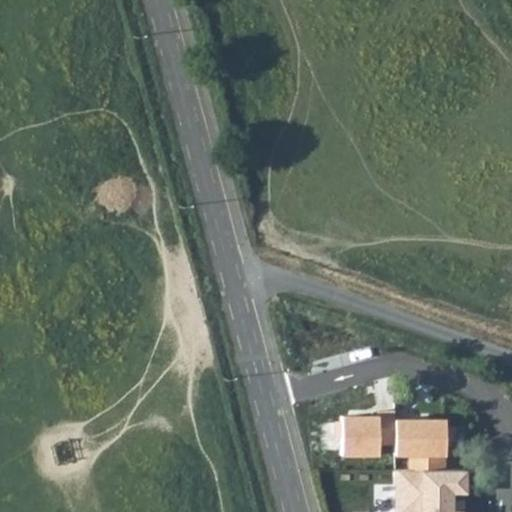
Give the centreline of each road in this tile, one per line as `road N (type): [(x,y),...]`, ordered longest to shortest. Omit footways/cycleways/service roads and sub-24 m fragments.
road 1 (tertiary): [(157,0),(263,398)]
road 2 (residential): [(263,398),(393,362),(465,383),(503,405),(511,424)]
